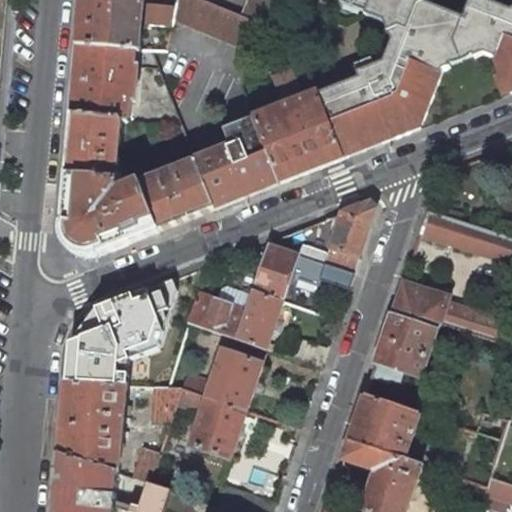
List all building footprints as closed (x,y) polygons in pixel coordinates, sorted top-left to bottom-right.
[(145,5),(145,0),(82,0),(78,46),(137,50),(141,51),(143,25),(173,28),(175,19),(178,7),(145,5)] [(175,19),(253,51),(260,26),(241,18),(198,0),(179,0),(178,7),(175,19)] [(247,0),(241,18),(260,26),(270,30),(281,0),(247,0)] [(319,94),(319,95),(342,152),(383,137),(386,144),(422,129),(434,98),(446,71),(453,68),(452,65),(450,58),(472,50),(475,56),(475,59),(487,55),(499,61),(511,94),(511,93),(511,12),(480,0),(473,0),(465,20),(427,6),(424,0),(345,0),(369,9),(367,12),(386,20),(384,25),(392,45),(382,64),(374,67),(366,70),(356,74),(355,74),(357,80),(319,94)] [(386,20),(367,12),(366,15),(365,18),(384,25),(386,20)] [(135,67),(137,50),(78,46),(72,116),(123,121),(129,122),(132,101),(136,102),(139,67),(135,67)] [(472,50),(450,58),(452,65),(475,56),(472,50)] [(304,100),(293,71),(276,78),(287,107),(256,119),(279,178),(282,185),(345,160),(342,152),(319,95),(319,94),(304,100)] [(119,145),(120,146),(123,121),(72,116),(66,175),(117,181),(119,157),(118,157),(119,145)] [(231,149),(211,157),(197,163),(207,189),(214,206),(229,200),(242,195),(241,193),(279,178),(256,119),(256,118),(224,130),(231,149)] [(342,152),(345,160),(367,151),(386,144),(383,137),(342,152)] [(160,232),(216,211),(214,206),(207,189),(197,163),(197,162),(140,185),(160,232)] [(117,181),(66,175),(62,229),(63,239),(64,242),(85,258),(89,258),(100,256),(160,232),(140,185),(116,194),(117,181)] [(331,250),(360,260),(377,209),(370,203),(343,213),(331,250)] [(511,263),(511,239),(428,213),(421,234),(511,263)] [(284,303),(300,255),(270,245),(253,292),(284,303)] [(331,250),(326,264),(355,274),(360,260),(331,250)] [(321,281),(349,290),(355,274),(326,264),(321,281)] [(129,388),(156,389),(173,281),(97,311),(71,345),(68,384),(129,388)] [(451,298),(404,283),(395,310),(438,324),(511,346),(511,322),(449,303),(451,298)] [(190,324),(237,339),(247,311),(252,295),(229,287),(224,288),(216,300),(200,295),(190,324)] [(267,350),(284,303),(253,292),(252,295),(247,311),(237,339),(237,340),(267,350)] [(420,378),(438,324),(395,310),(377,363),(403,372),(420,378)] [(297,339),(291,358),(323,369),(329,350),(297,339)] [(224,350),(208,399),(247,412),(264,364),(224,350)] [(397,387),(403,372),(377,363),(372,379),(397,387)] [(187,376),(182,391),(202,397),(207,383),(187,376)] [(121,465),(129,388),(68,384),(61,455),(119,475),(121,465)] [(153,425),(170,426),(177,406),(182,391),(156,389),(153,425)] [(197,412),(202,397),(182,391),(177,406),(197,412)] [(406,460),(421,415),(366,396),(351,441),(406,460)] [(231,461),(247,412),(208,399),(192,448),(231,461)] [(484,413),(477,433),(503,441),(510,421),(484,413)] [(406,460),(351,441),(344,460),(378,472),(364,511),(406,511),(423,465),(406,460)] [(138,471),(135,480),(150,485),(153,478),(161,455),(145,450),(138,471)] [(115,511),(119,475),(61,455),(55,511),(115,511)] [(138,471),(121,465),(119,475),(135,480),(138,471)] [(182,487),(153,478),(150,485),(171,492),(179,495),(182,487)] [(511,485),(491,479),(488,488),(486,496),(511,504),(511,485)] [(148,490),(140,511),(164,511),(166,507),(171,492),(150,485),(148,490)] [(222,486),(214,507),(228,511),(274,511),(277,505),(222,486)] [(180,511),(190,511),(195,500),(179,495),(171,492),(166,507),(180,511)]
